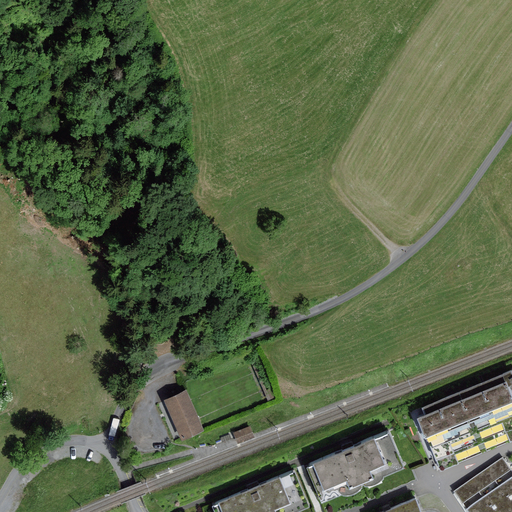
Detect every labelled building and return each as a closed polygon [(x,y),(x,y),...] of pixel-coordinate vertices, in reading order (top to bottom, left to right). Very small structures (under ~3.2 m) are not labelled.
[(511,396),(506,382),(420,416),(441,469),(511,440),(511,396)] [(184,391),(165,399),(181,436),(200,428),(184,391)] [(248,427),(234,432),(236,440),(251,434),(248,427)] [(393,429),(309,463),(324,498),(407,464),(393,429)] [(511,472),(503,460),(487,470),(511,506),(511,472)] [(297,469),(214,503),(217,511),(292,511),(312,504),(297,469)] [(511,511),(511,506),(487,470),(471,481),(492,511),(511,511)] [(492,511),(471,481),(456,492),(469,511),(492,511)] [(426,511),(420,495),(379,511),(426,511)]
